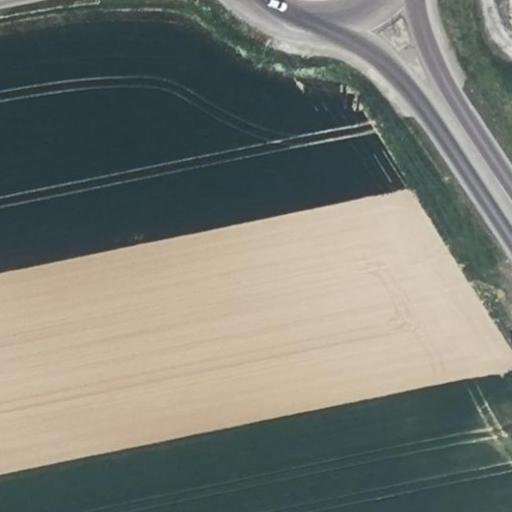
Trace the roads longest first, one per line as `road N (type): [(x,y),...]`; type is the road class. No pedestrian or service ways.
road 1 (primary): [(339,22),(397,66),(511,233)]
road 2 (primary): [(511,181),(445,79),(416,0)]
